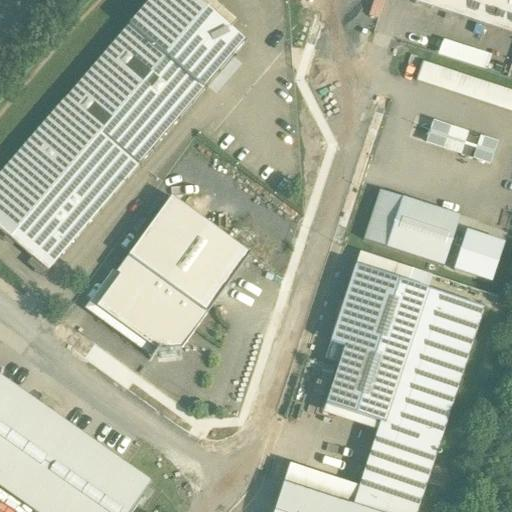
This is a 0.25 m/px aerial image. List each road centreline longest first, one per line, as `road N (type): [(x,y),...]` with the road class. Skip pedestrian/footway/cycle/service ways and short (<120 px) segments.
road 1 (residential): [(350,77),(345,160),(261,431),(231,480)]
road 2 (residential): [(231,480),(0,310)]
